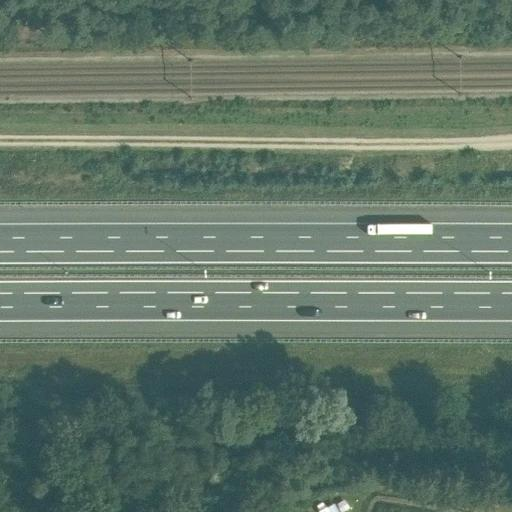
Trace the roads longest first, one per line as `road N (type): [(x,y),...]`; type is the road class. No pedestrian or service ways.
road 1 (motorway): [(0,303),(511,300)]
road 2 (motorway): [(511,245),(0,246)]
road 3 (track): [(511,142),(0,142)]
